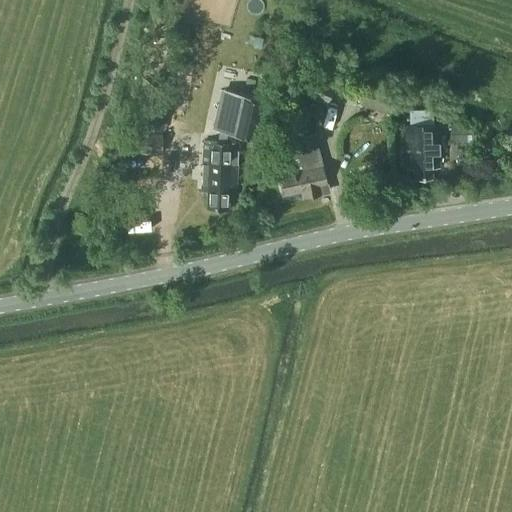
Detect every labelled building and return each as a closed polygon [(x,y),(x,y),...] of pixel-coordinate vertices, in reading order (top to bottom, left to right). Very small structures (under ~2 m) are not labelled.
[(180,23),(177,38),(186,39),(189,25),(180,23)] [(295,68),(288,88),(327,103),(334,84),(295,68)] [(360,104),(391,114),(397,93),(366,83),(360,104)] [(236,184),(238,142),(234,141),(236,133),(256,138),(265,98),(221,88),(212,128),(220,129),(217,141),(204,140),(202,190),(209,190),(208,208),(229,209),(231,184),(236,184)] [(423,126),(423,114),(409,115),(410,127),(403,127),(404,171),(412,170),(412,180),(431,180),(431,170),(438,170),(437,126),(423,126)] [(493,142),(493,132),(476,133),(475,120),(451,121),(452,144),(493,142)] [(162,133),(130,133),(130,153),(162,153),(162,133)] [(327,193),(316,144),(314,134),(288,140),(291,156),(276,159),(283,195),(301,191),(303,199),(319,195),(319,194),(327,193)] [(82,233),(85,219),(75,217),(72,231),(82,233)]
